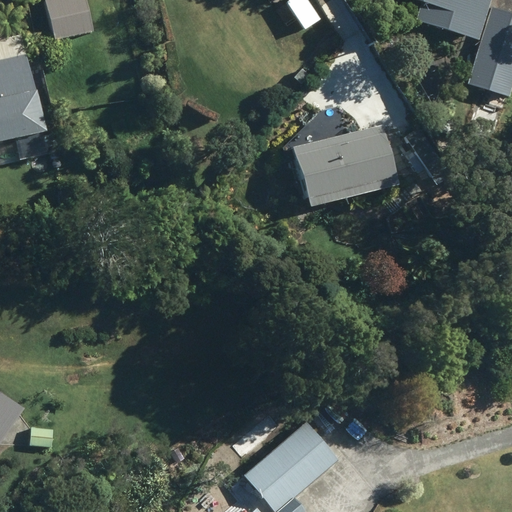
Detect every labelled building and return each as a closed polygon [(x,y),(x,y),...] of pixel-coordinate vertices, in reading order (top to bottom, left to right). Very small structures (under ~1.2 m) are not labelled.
[(42,0),(51,37),(91,28),(84,0),(42,0)] [(418,0),(413,18),(464,33),(473,0),(418,0)] [(465,81),(506,94),(511,75),(511,11),(489,4),(465,81)] [(0,136),(40,128),(23,51),(0,56),(0,136)] [(65,107),(68,123),(81,121),(78,104),(65,107)] [(433,128),(450,133),(454,121),(438,115),(433,128)] [(289,144),(304,204),(396,182),(380,122),(289,144)] [(272,248),(273,276),(293,275),(291,247),(272,248)] [(0,436),(19,411),(0,396),(0,436)] [(242,474),(274,511),(336,459),(304,421),(242,474)] [(46,429),(24,428),(24,449),(45,450),(46,429)]
